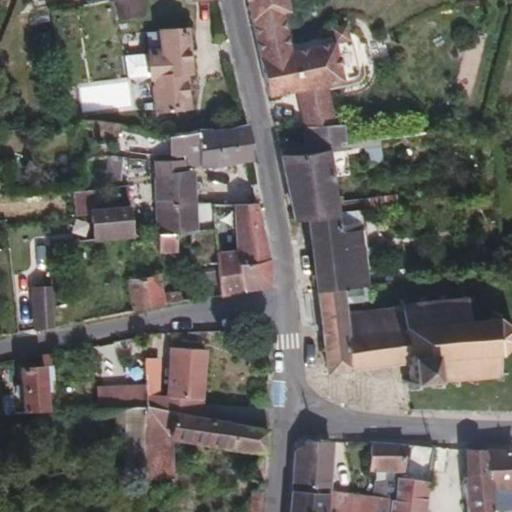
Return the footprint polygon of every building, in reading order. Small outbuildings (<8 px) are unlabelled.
[(339,80),(331,42),(287,51),(279,12),(285,11),(283,0),(271,0),(247,6),(266,97),(296,90),(322,84),(339,80)] [(345,38),(342,24),(328,27),(331,42),(345,38)] [(187,72),(187,69),(183,29),(160,31),(162,51),(147,53),(150,78),(152,78),(156,109),(185,105),(181,73),(187,72)] [(138,79),(132,45),(119,47),(126,80),(138,79)] [(331,124),(322,84),(296,90),(303,127),(331,124)] [(254,159),(246,123),(168,135),(170,152),(185,152),(189,166),(213,163),(214,165),(254,159)] [(332,204),(325,152),(344,150),(343,142),(341,123),(331,124),(303,127),(306,153),(281,155),(294,215),(308,214),(333,211),(332,204)] [(141,151),(142,132),(108,128),(106,127),(106,149),(141,151)] [(170,152),(168,135),(146,132),(146,152),(170,152)] [(378,146),(377,138),(343,142),(344,150),(378,146)] [(118,179),(118,156),(105,155),(103,180),(118,179)] [(194,229),(192,190),(191,182),(190,171),(183,172),(179,159),(152,159),(157,203),(157,233),(175,231),(194,229)] [(133,235),(130,208),(109,208),(106,186),(70,191),(74,222),(88,232),(88,241),(124,237),(133,235)] [(333,211),(386,203),(386,197),(332,204),(333,211)] [(268,258),(261,231),(255,204),(233,206),(233,205),(232,205),(233,209),(236,251),(216,255),(220,293),(244,289),(240,262),(268,258)] [(366,284),(357,225),(335,226),(333,211),(308,214),(317,289),(318,289),(359,285),(366,284)] [(28,255),(28,230),(46,227),(45,219),(6,225),(9,256),(28,255)] [(177,250),(175,236),(175,231),(157,233),(151,233),(152,239),(154,249),(155,253),(177,250)] [(154,249),(152,239),(132,242),(133,251),(154,249)] [(270,284),(268,258),(240,262),(244,289),(270,284)] [(161,293),(157,272),(127,277),(133,310),(162,304),(161,293)] [(347,347),(343,313),(341,301),(360,299),(359,285),(318,289),(327,370),(349,368),(347,347)] [(506,316),(501,321),(493,315),(490,287),(470,290),(470,294),(464,294),(464,291),(459,291),(459,296),(442,297),(441,293),(437,293),(437,298),(422,299),(421,295),(418,295),(418,300),(402,302),(401,297),(397,298),(397,303),(390,303),(390,306),(343,313),(347,347),(349,368),(349,372),(354,371),(355,367),(367,366),(367,369),(373,369),(373,365),(387,363),(388,367),(393,367),(392,362),(406,360),(408,378),(404,378),(404,382),(409,382),(409,388),(413,388),(413,381),(430,380),(430,386),(436,386),(436,379),(450,377),(450,383),(455,383),(454,376),(468,375),(468,381),(473,381),(473,375),(492,373),(492,378),(498,378),(498,373),(503,373),(503,368),(496,368),(495,353),(504,343),(507,345),(511,341),(507,339),(505,322),(508,319),(506,316)] [(54,326),(52,298),(52,288),(33,289),(36,329),(54,326)] [(187,300),(185,289),(161,293),(162,304),(187,300)] [(203,406),(205,347),(171,346),(168,397),(147,396),(147,407),(152,408),(265,426),(265,415),(203,406)] [(56,413),(52,353),(41,354),(42,366),(47,413),(56,413)] [(47,413),(42,366),(21,367),(24,402),(25,415),(47,413)] [(145,407),(145,396),(131,396),(131,408),(145,407)] [(265,426),(152,408),(147,407),(145,407),(143,479),(174,479),(175,438),(263,450),(265,426)] [(326,492),(329,440),(309,439),(294,449),(292,490),(326,492)] [(402,469),(404,445),(370,442),(368,468),(402,469)] [(427,478),(431,447),(419,446),(417,468),(406,472),(406,478),(427,478)] [(511,449),(481,450),(493,510),(511,509),(511,449)] [(492,511),(493,510),(481,450),(471,450),(474,476),(469,476),(467,479),(465,486),(468,511),(492,511)] [(422,511),(427,478),(406,478),(397,477),(394,498),(390,498),(390,500),(388,511),(422,511)] [(261,510),(262,489),(252,489),(252,510),(261,510)] [(323,511),(325,495),(326,492),(292,490),(290,511),(323,511)] [(388,511),(390,500),(325,495),(323,511),(388,511)]
